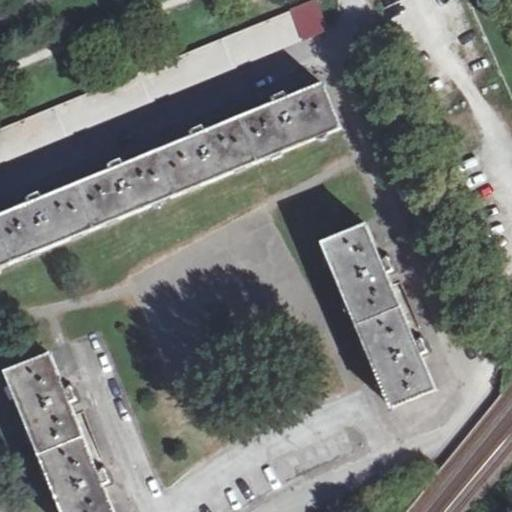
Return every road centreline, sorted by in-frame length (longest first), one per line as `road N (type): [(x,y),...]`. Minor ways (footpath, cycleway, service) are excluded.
road 1 (residential): [(339,43),(476,377),(476,399),(467,417),(264,511)]
road 2 (residential): [(0,183),(339,43)]
